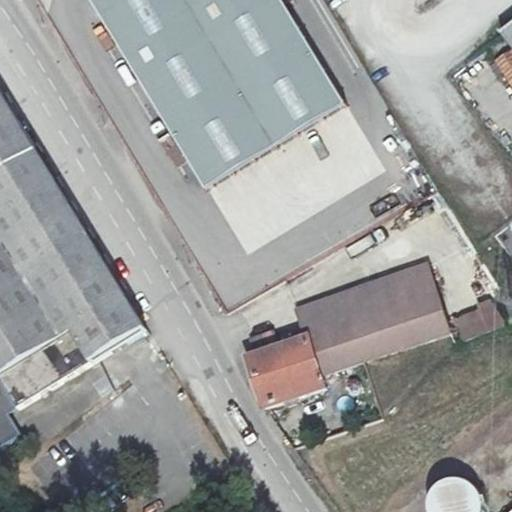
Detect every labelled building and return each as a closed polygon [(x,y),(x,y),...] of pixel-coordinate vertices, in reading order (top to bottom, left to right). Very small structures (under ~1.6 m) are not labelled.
[(281,0),(91,0),(253,255),(388,168),(347,103),(319,59),(281,0)] [(333,51),(319,59),(347,103),(360,94),(333,51)] [(511,61),(495,74),(511,96),(511,61)] [(151,326),(0,107),(0,373),(27,412),(27,413),(151,326)] [(367,193),(374,206),(415,182),(408,168),(367,193)] [(328,377),(457,332),(455,324),(434,263),(304,311),(310,330),(291,337),(294,346),(256,361),(272,410),(332,389),(328,377)] [(494,305),(455,324),(457,332),(461,344),(505,324),(494,305)] [(27,412),(0,373),(0,394),(2,398),(4,397),(18,418),(27,412)] [(207,373),(158,413),(184,459),(173,466),(184,483),(193,477),(201,492),(251,464),(207,373)] [(2,398),(0,399),(0,454),(3,459),(32,438),(18,418),(4,397),(2,398)] [(474,511),(482,489),(436,476),(426,511),(474,511)]
